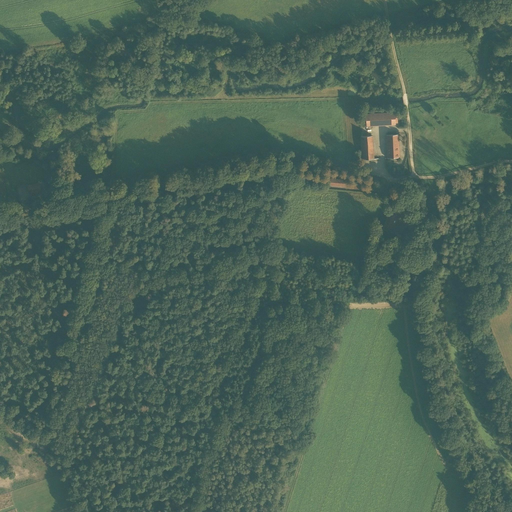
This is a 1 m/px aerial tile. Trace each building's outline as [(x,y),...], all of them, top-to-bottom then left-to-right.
[(366,126),(396,125),(395,112),(365,114),(366,126)] [(387,134),(388,158),(399,158),(398,134),(387,134)] [(362,160),(374,159),(372,135),(361,136),(362,160)] [(346,180),(330,178),(329,186),(345,187),(346,180)] [(39,183),(27,186),(29,194),(41,192),(39,183)] [(390,212),(383,226),(390,228),(396,215),(390,212)]
